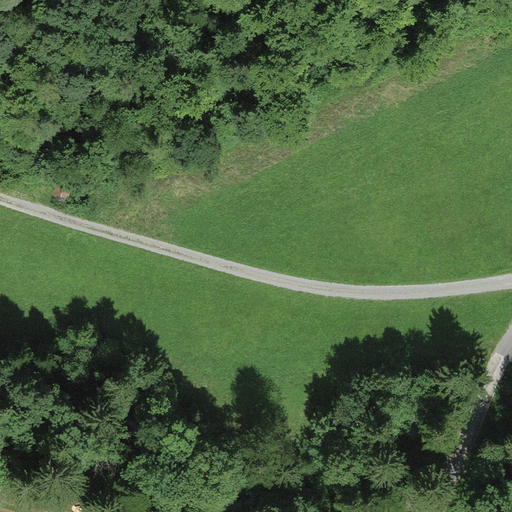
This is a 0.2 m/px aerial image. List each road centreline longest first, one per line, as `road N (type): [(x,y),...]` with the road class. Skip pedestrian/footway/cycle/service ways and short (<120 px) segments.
road 1 (track): [(0,197),(292,283),(376,291),(511,281)]
road 2 (unclassified): [(440,511),(511,344)]
